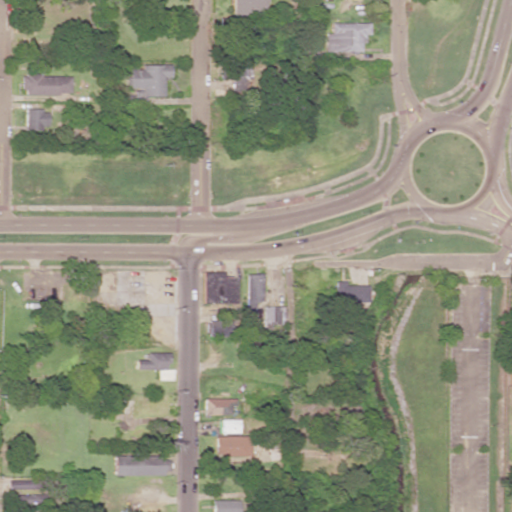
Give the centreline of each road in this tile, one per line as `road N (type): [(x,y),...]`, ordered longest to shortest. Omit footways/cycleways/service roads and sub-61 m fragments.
road 1 (tertiary): [(0,252),(286,248),(431,209)]
road 2 (tertiary): [(402,157),(390,178),(356,200),(269,225),(0,223)]
road 3 (tertiary): [(186,251),(186,511)]
road 4 (residential): [(286,248),(290,505)]
road 5 (residential): [(200,0),(199,226)]
road 6 (residential): [(511,239),(501,262),(317,262)]
road 7 (residential): [(0,0),(0,207)]
road 8 (tertiary): [(509,0),(488,82),(449,122)]
road 9 (tertiary): [(492,168),(482,139),(449,122),(419,131),(402,157)]
